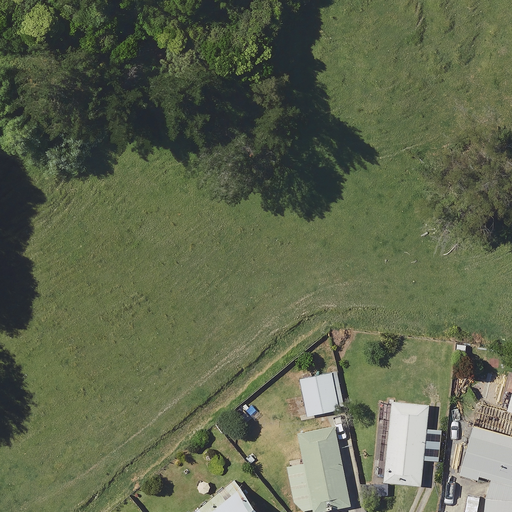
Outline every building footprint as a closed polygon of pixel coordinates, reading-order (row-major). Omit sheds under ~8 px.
[(345,404),(337,366),(299,374),(307,412),(345,404)] [(428,398),(391,394),(382,477),(420,481),(423,456),(437,457),(441,425),(426,424),(428,398)] [(336,419),(297,426),(311,509),(350,502),(336,419)] [(472,421),(458,470),(478,475),(479,471),(491,475),(481,508),(496,511),(511,511),(511,420),(509,432),(472,421)] [(212,482),(199,465),(184,477),(196,494),(212,482)] [(264,511),(237,476),(189,511),(264,511)]
